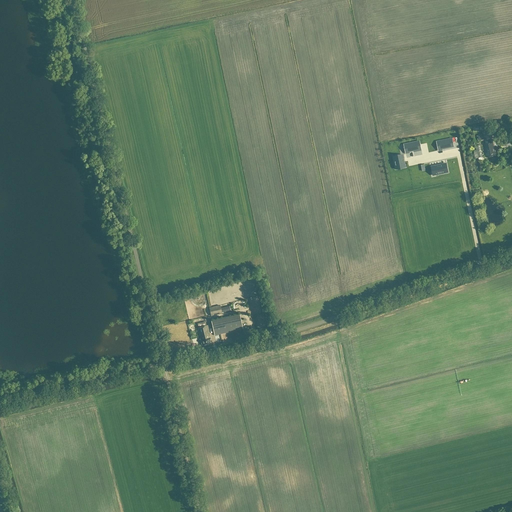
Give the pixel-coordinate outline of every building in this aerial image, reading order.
[(450,148),(448,139),(436,142),(438,151),(442,150),(442,149),(450,148)] [(419,141),(404,144),(405,154),(410,153),(410,152),(413,151),(413,152),(421,151),(419,141)] [(495,156),(492,142),(483,144),(486,158),(495,156)] [(478,158),(482,157),(479,145),(475,146),(476,150),(473,151),(475,159),(478,158)] [(399,156),(397,156),(393,157),(395,166),(395,169),(399,169),(405,167),(403,155),(399,156)] [(433,176),(436,175),(447,173),(445,164),(431,167),(432,172),(433,176)] [(229,306),(220,308),(219,306),(209,308),(211,316),(221,314),(221,313),(230,311),(229,306)] [(214,336),(242,329),(239,314),(211,321),(214,336)] [(202,344),(202,345),(210,344),(209,339),(210,339),(207,326),(206,326),(205,322),(197,324),(198,328),(197,328),(200,341),(201,341),(201,342),(201,344),(202,344)] [(0,511),(8,511),(7,503),(0,504),(0,511)]
